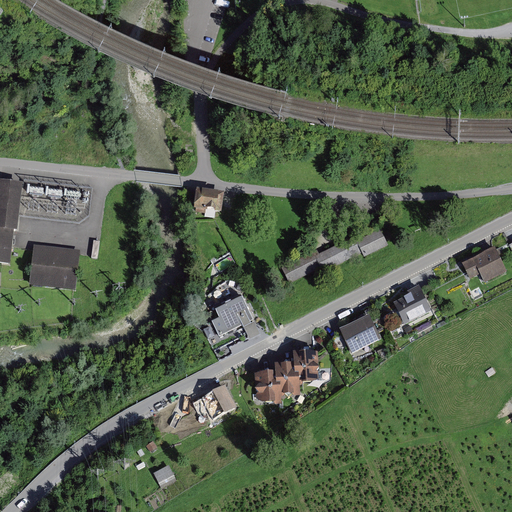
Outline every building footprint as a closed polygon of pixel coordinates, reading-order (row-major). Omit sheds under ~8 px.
[(0,183),(0,263),(11,265),(21,186),(0,183)] [(221,203),(191,199),(189,220),(219,223),(221,203)] [(310,263),(279,277),(287,294),(318,280),(319,279),(321,283),(358,265),(360,265),(361,268),(387,255),(378,239),(353,251),(352,251),(350,248),(313,266),(312,266),(310,263)] [(81,251),(34,246),(29,286),(76,291),(81,251)] [(502,282),(491,257),(458,271),(469,296),(502,282)] [(400,333),(427,320),(415,296),(388,309),(400,333)] [(251,331),(238,305),(204,322),(217,348),(251,331)] [(365,323),(335,338),(347,362),(377,347),(365,323)] [(315,388),(312,359),(286,361),(288,370),(269,372),(268,379),(250,381),(253,414),(278,412),(277,405),(297,404),(296,390),(315,388)] [(235,415),(222,392),(189,411),(201,434),(235,415)] [(156,472),(163,488),(178,481),(171,465),(156,472)]
